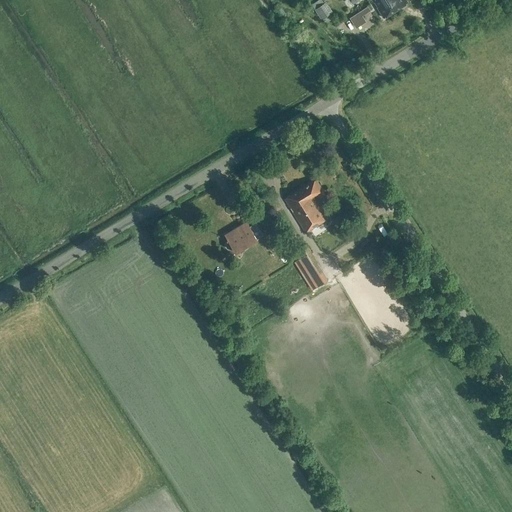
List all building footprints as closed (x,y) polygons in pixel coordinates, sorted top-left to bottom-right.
[(336,0),(328,0),(322,4),(330,16),(341,8),(336,0)] [(408,3),(406,0),(372,0),(384,18),(408,3)] [(367,6),(359,12),(362,16),(370,10),(367,6)] [(409,26),(417,25),(416,17),(421,16),(420,12),(407,14),(409,26)] [(316,179),(285,198),(306,233),(310,230),(309,229),(322,221),(323,222),(327,219),(313,197),(323,191),(316,179)] [(224,234),(227,240),(226,240),(225,242),(225,244),(225,247),(225,248),(227,250),(229,250),(231,250),(233,249),(235,252),(262,234),(253,223),(249,226),(245,221),(224,234)] [(304,256),(299,259),(294,262),(306,282),(323,271),(306,244),(299,248),(304,256)]
